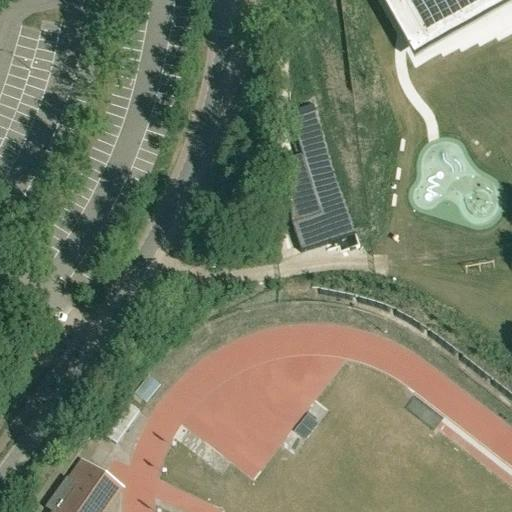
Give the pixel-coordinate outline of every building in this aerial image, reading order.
[(399,0),(427,48),(511,0),(399,0)] [(316,109),(315,109),(292,117),(289,118),(301,153),(307,174),(288,180),(291,223),(301,254),(325,246),(355,236),(356,236),(355,232),(317,110),(316,109)] [(363,141),(362,128),(338,128),(338,141),(363,141)] [(18,329),(25,320),(16,314),(10,322),(18,329)] [(129,406),(106,439),(115,446),(139,413),(129,406)] [(297,407),(286,425),(299,433),(310,415),(297,407)] [(219,468),(227,457),(207,442),(199,453),(219,468)] [(96,511),(116,485),(82,461),(69,481),(66,479),(45,508),(50,511),(96,511)]
